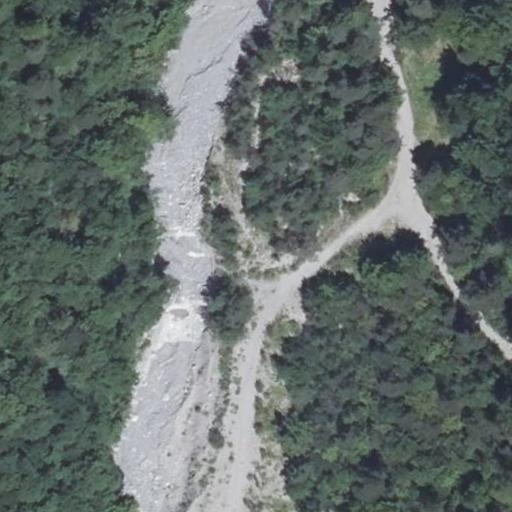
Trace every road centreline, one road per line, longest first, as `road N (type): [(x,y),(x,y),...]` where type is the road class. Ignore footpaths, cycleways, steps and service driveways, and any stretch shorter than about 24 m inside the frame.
road 1 (track): [(381,7),(403,108),(402,203),(463,300),(511,351)]
road 2 (track): [(402,203),(319,255),(263,305),(231,511)]
